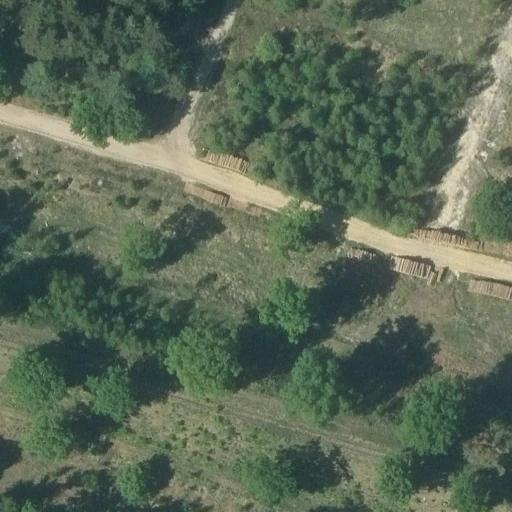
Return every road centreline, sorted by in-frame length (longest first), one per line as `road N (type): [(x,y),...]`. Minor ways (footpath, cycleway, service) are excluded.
road 1 (track): [(511,277),(0,116)]
road 2 (track): [(160,163),(233,0)]
